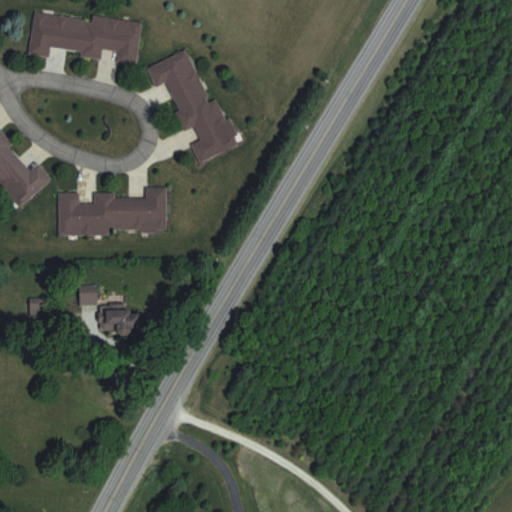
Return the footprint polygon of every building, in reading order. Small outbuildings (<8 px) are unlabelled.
[(142,20),(92,14),(92,17),(35,10),(30,53),(50,55),(51,46),(82,49),(81,55),(102,58),(103,48),(117,50),(116,61),(137,64),(142,20)] [(237,144),(218,98),(209,102),(187,49),(147,66),(156,86),(166,82),(186,129),(194,126),(200,139),(192,142),(199,160),(237,144)] [(0,187),(18,208),(52,178),(38,162),(30,169),(10,147),(14,143),(0,128),(0,187)] [(59,192),(59,234),(110,234),(110,230),(167,230),(167,187),(146,186),(146,197),(115,197),(115,192),(94,192),(94,203),(80,202),(80,192),(59,192)] [(81,304),(99,304),(99,284),(81,284),(81,304)] [(101,332),(141,332),(141,305),(101,305),(101,332)]
